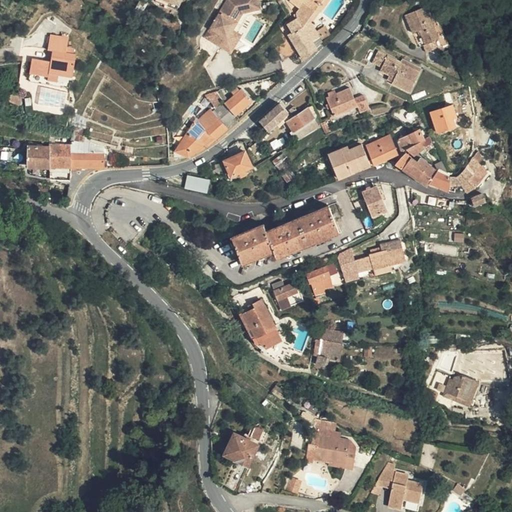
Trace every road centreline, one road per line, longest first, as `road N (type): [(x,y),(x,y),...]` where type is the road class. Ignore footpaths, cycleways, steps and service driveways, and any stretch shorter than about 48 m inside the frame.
road 1 (residential): [(129,175),(257,206),(385,168),(456,193),(497,183)]
road 2 (secondary): [(82,217),(189,342),(204,470),(221,506)]
road 3 (secondary): [(365,0),(336,40),(209,152),(170,170),(129,175)]
